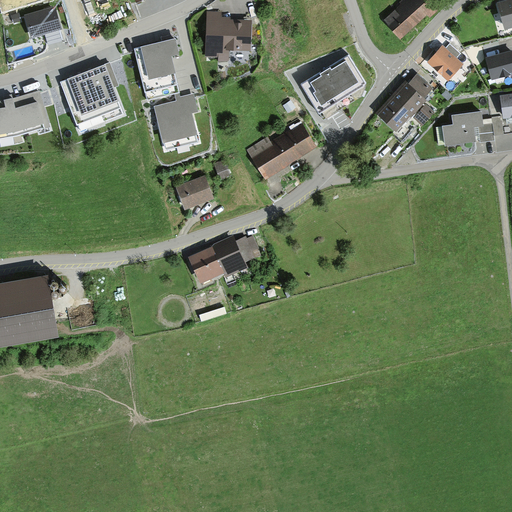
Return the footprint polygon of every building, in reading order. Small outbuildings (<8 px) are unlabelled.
[(429,0),(405,0),(383,20),(401,39),(427,16),(430,18),(439,10),(429,0)] [(511,0),(505,0),(497,2),(505,29),(511,27),(511,0)] [(61,27),(54,7),(26,15),(32,36),(61,27)] [(231,19),(231,16),(221,16),(222,11),(208,11),(206,57),(218,57),(218,62),(229,60),(230,50),(250,51),(252,20),(231,19)] [(19,12),(11,15),(13,23),(22,21),(19,12)] [(174,39),(135,48),(148,100),(174,94),(180,92),(171,56),(178,54),(174,39)] [(450,44),(446,49),(456,58),(460,53),(450,44)] [(446,49),(443,46),(428,62),(448,80),(462,64),(456,58),(446,49)] [(511,50),(485,58),(491,80),(511,74),(511,50)] [(367,83),(349,55),(302,85),(323,118),(353,100),(350,94),(367,83)] [(118,86),(109,64),(61,82),(77,124),(79,124),(81,129),(124,112),(114,88),(118,86)] [(434,88),(417,73),(409,82),(406,79),(375,112),(397,132),(426,100),(424,98),(434,88)] [(51,131),(40,91),(4,101),(0,101),(0,138),(19,136),(37,130),(39,134),(51,131)] [(199,111),(194,94),(181,97),(180,92),(174,94),(176,101),(154,107),(163,143),(165,142),(167,149),(197,141),(195,135),(197,134),(192,113),(199,111)] [(511,116),(511,94),(501,96),(504,118),(511,116)] [(426,104),(414,117),(422,125),(434,111),(426,104)] [(443,126),(445,145),(476,142),(474,127),(478,126),(484,125),(484,124),(482,112),(453,116),(454,125),(443,126)] [(503,116),(492,118),(493,123),(494,136),(505,134),(503,116)] [(246,150),(265,179),(317,147),(302,122),(272,140),(269,136),(246,150)] [(484,125),(478,126),(480,142),(495,140),(494,136),(493,123),(484,124),(484,125)] [(214,164),(219,178),(230,175),(225,160),(214,164)] [(176,187),(184,209),(214,198),(206,176),(176,187)] [(233,235),(189,256),(201,282),(224,271),(226,276),(246,267),(244,263),(262,255),(253,235),(249,237),(247,234),(235,240),(233,235)] [(47,276),(0,284),(0,346),(58,336),(47,276)]
